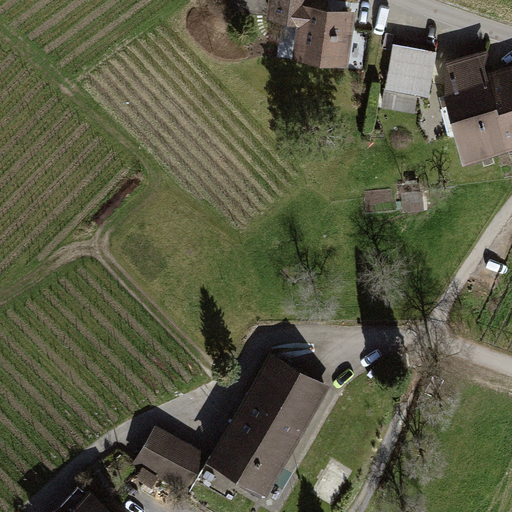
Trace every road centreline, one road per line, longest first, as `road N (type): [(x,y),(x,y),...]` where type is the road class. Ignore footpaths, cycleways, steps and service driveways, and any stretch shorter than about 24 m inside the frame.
road 1 (track): [(0,297),(54,266),(96,254),(227,379)]
road 2 (track): [(428,338),(511,210)]
